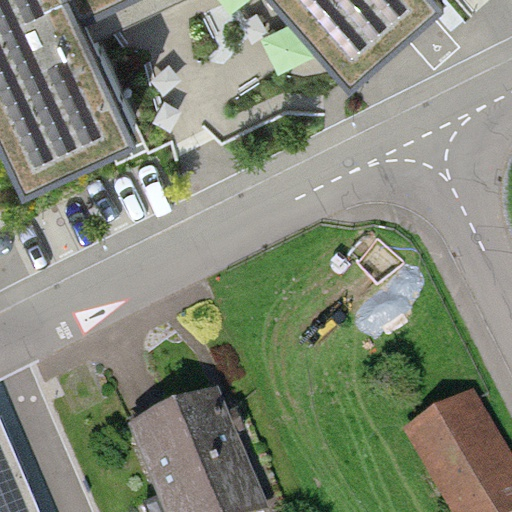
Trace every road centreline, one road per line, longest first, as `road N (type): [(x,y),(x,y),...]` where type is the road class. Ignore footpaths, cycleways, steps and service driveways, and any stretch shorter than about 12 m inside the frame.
road 1 (residential): [(0,344),(429,138)]
road 2 (residential): [(429,138),(511,299)]
